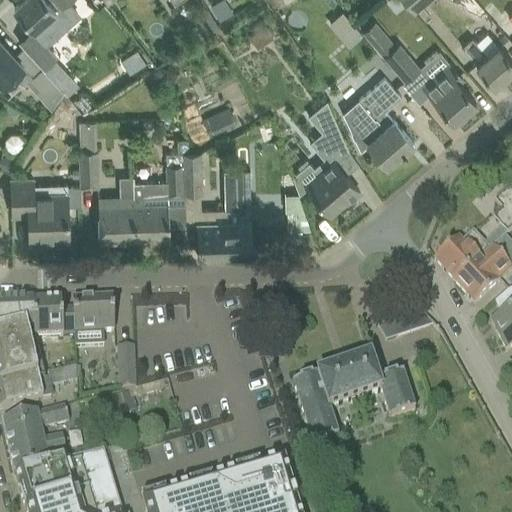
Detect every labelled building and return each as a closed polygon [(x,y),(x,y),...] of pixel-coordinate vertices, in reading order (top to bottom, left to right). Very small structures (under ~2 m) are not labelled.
[(22,0),(15,8),(28,22),(35,30),(44,22),(56,36),(57,35),(68,47),(80,36),(57,10),(48,0),(22,0)] [(405,0),(414,10),(425,0),(405,0)] [(479,3),(465,16),(480,33),(495,21),(479,3)] [(193,34),(216,25),(209,9),(187,19),(193,34)] [(362,34),(342,11),(329,22),(349,45),(362,34)] [(257,47),(272,34),(261,21),(246,34),(257,47)] [(214,34),(206,39),(211,47),(219,42),(214,34)] [(477,64),(482,70),(495,85),(511,70),(511,59),(499,45),(488,55),(472,37),(461,46),(477,64)] [(25,48),(43,68),(56,83),(67,73),(35,38),(25,48)] [(0,81),(3,85),(14,75),(24,86),(28,82),(52,109),(64,91),(56,83),(43,68),(25,48),(16,57),(0,39),(0,81)] [(420,69),(398,44),(383,57),(405,82),(420,69)] [(147,63),(138,49),(122,59),(131,73),(147,63)] [(435,100),(440,106),(454,121),(476,101),(459,81),(462,79),(463,78),(450,63),(424,86),(435,100)] [(160,67),(153,72),(158,80),(165,75),(160,67)] [(367,142),(374,150),(388,164),(406,149),(405,148),(413,141),(394,119),(394,120),(386,110),(402,96),(385,76),(359,99),(376,119),(384,128),(367,142)] [(306,185),(318,198),(331,213),(359,189),(346,174),(348,172),(337,159),(349,149),(343,134),(327,100),(309,115),(322,132),(310,142),(324,159),(313,168),(319,175),(306,185)] [(54,128),(74,131),(77,109),(57,106),(54,128)] [(229,108),(207,118),(214,132),(236,123),(229,108)] [(237,135),(236,145),(265,132),(260,124),(237,135)] [(81,187),(99,186),(98,150),(80,150),(81,187)] [(168,154),(168,163),(168,180),(169,193),(185,193),(184,162),(184,151),(181,153),(168,154)] [(185,152),(185,164),(186,222),(197,222),(198,256),(225,255),(224,222),(230,221),(229,208),(202,208),(200,164),(200,151),(185,152)] [(224,222),(225,255),(253,254),(251,193),(263,193),(262,168),(237,169),(238,207),(229,208),(230,221),(224,222)] [(34,178),(12,179),(12,195),(13,215),(29,215),(30,243),(70,242),(69,222),(68,193),(34,194),(34,184),(34,178)] [(134,182),(135,195),(136,240),(170,239),(170,219),(169,193),(168,180),(134,182)] [(457,240),(432,262),(452,284),(476,262),(477,263),(488,252),(487,252),(505,236),(511,231),(511,232),(511,231),(511,196),(507,191),(493,202),(500,211),(491,219),(499,229),(482,245),(472,234),(460,244),(457,240)] [(98,197),(99,221),(100,241),(136,240),(135,195),(98,197)] [(476,262),(452,284),(473,307),(499,283),(511,272),(491,250),(488,252),(477,263),(476,262)] [(500,319),(490,325),(504,353),(511,349),(511,292),(506,295),(494,307),(500,319)] [(0,393),(37,384),(43,383),(33,341),(31,301),(0,302),(0,393)] [(31,301),(33,341),(62,340),(64,353),(74,351),(73,338),(73,335),(71,312),(60,313),(60,302),(31,303),(31,301)] [(71,303),(71,312),(73,335),(112,333),(111,301),(71,303)] [(134,370),(133,371),(132,350),(116,351),(118,391),(135,390),(134,370)] [(291,387),(298,406),(312,448),(337,440),(327,412),(379,395),(388,423),(413,415),(401,377),(377,385),(368,360),(315,378),(316,379),(291,387)] [(46,376),(47,382),(49,389),(75,383),(74,370),(46,376)] [(37,384),(0,393),(0,412),(41,403),(37,384)] [(110,400),(116,418),(134,413),(128,395),(110,400)] [(62,409),(1,426),(12,476),(59,464),(65,463),(64,457),(60,439),(41,442),(38,430),(67,425),(62,409)] [(118,511),(102,455),(66,464),(76,495),(68,498),(72,511),(118,511)] [(296,511),(282,464),(258,471),(257,467),(233,474),(234,478),(211,485),(209,481),(185,488),(186,492),(164,498),(163,495),(139,502),(140,506),(141,511),(72,511),(68,498),(76,495),(66,464),(65,463),(59,464),(12,476),(22,511),(296,511)]
